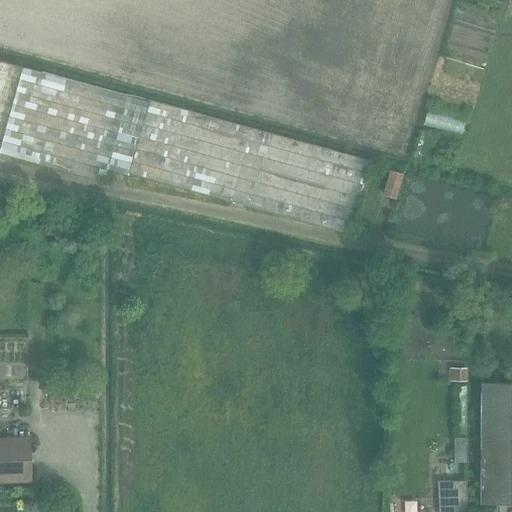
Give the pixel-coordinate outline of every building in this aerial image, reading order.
[(22,66),(0,147),(0,153),(105,182),(108,171),(128,177),(129,174),(349,235),(369,161),(22,66)] [(388,169),(381,194),(395,198),(401,173),(388,169)] [(450,370),(450,381),(467,382),(467,370),(450,370)] [(511,370),(511,371),(480,370),(480,385),(480,483),(481,503),(511,503),(511,370)] [(0,481),(31,480),(29,436),(0,437),(0,481)] [(455,438),(455,462),(465,462),(465,438),(455,438)] [(454,511),(454,484),(438,484),(438,511),(454,511)] [(418,500),(420,511),(436,508),(435,498),(418,500)]
